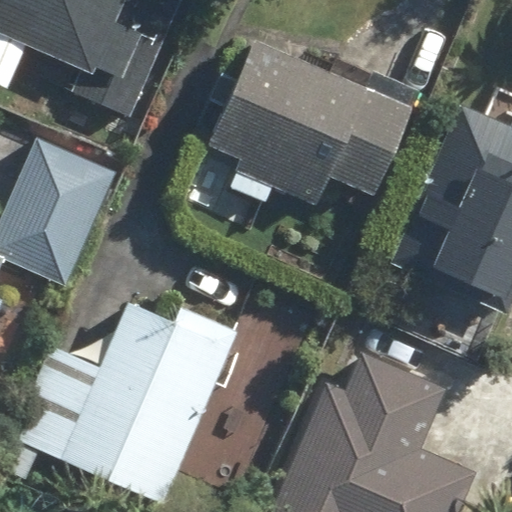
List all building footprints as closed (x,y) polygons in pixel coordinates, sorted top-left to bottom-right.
[(0,0),(0,86),(12,91),(19,73),(136,120),(184,0),(0,0)] [(218,67),(205,99),(226,107),(210,147),(243,160),(232,187),(271,203),(277,188),(316,204),(328,173),(383,195),(420,103),(254,37),(238,76),(218,67)] [(511,92),(501,89),(493,110),(460,97),(417,207),(453,221),(434,268),(511,299),(511,297),(511,92)] [(0,255),(72,287),(126,163),(43,127),(0,226),(0,255)] [(0,287),(0,310),(8,291),(0,287)] [(166,501),(241,332),(181,306),(175,319),(130,299),(101,365),(54,344),(14,434),(166,501)] [(463,511),(481,473),(421,446),(448,383),(345,338),(268,511),(463,511)]
